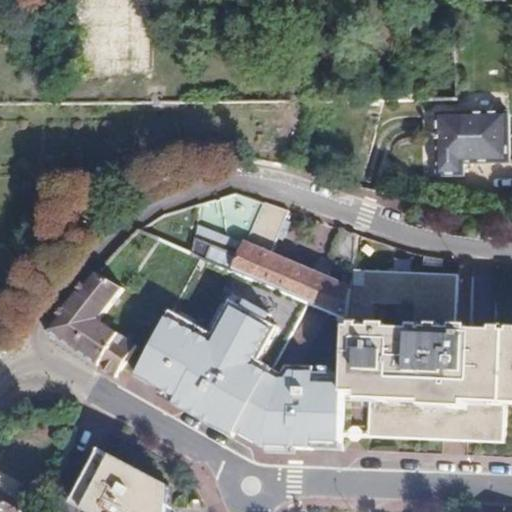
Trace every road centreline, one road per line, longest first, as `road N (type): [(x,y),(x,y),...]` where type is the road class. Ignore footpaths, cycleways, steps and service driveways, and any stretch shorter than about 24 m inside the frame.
road 1 (residential): [(511,252),(248,185),(197,186),(148,210),(48,320),(43,346),(53,369)]
road 2 (residential): [(252,486),(511,491)]
road 3 (residential): [(53,369),(252,486)]
